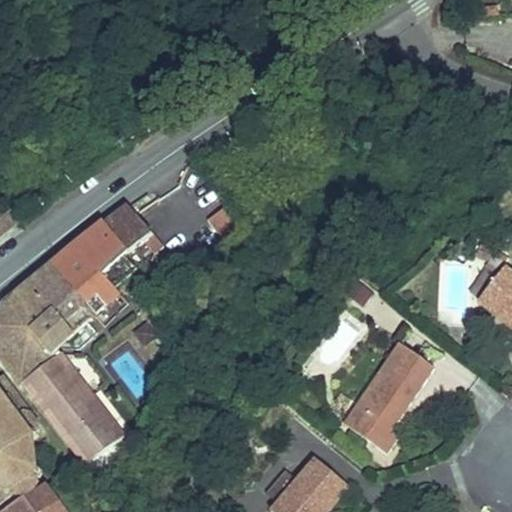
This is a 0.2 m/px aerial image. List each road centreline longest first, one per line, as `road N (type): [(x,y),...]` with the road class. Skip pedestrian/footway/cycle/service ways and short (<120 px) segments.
road 1 (secondary): [(0,277),(147,164),(377,12)]
road 2 (residential): [(511,111),(465,100),(424,75),(377,12)]
